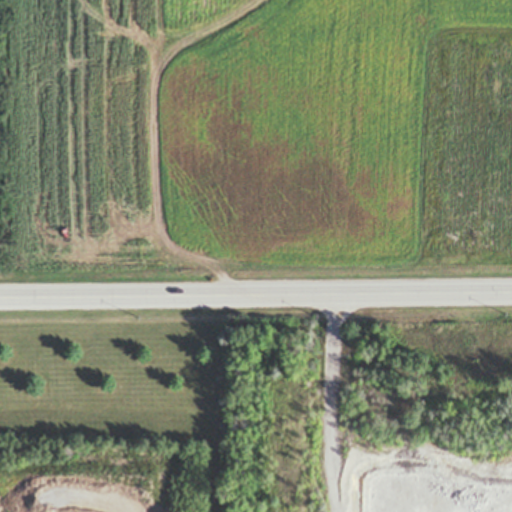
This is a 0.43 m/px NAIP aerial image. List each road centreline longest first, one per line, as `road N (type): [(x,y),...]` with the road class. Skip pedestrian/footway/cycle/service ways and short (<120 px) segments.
road 1 (secondary): [(511,291),(0,295)]
road 2 (residential): [(324,293),(306,511)]
